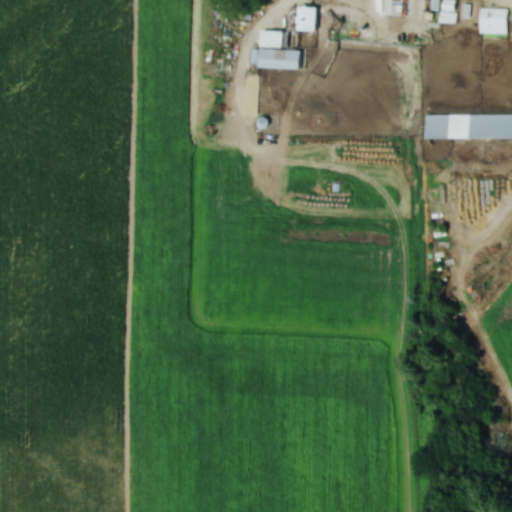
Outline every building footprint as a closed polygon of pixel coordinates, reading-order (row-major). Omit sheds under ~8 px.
[(386,0),(387,13),(406,13),(405,0),(386,0)] [(445,22),(459,22),(459,0),(445,0),(445,22)] [(480,31),(480,6),(507,6),(507,31),(480,31)] [(302,7),(302,28),(316,28),(316,7),(302,7)] [(263,47),(302,48),(301,66),(262,65),(263,47)] [(511,112),(511,135),(426,136),(426,113),(511,112)]
